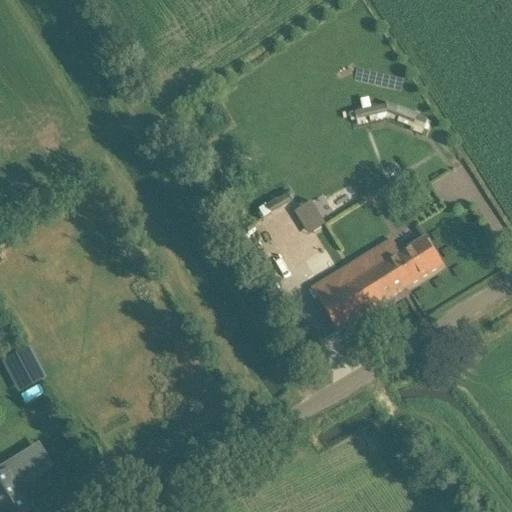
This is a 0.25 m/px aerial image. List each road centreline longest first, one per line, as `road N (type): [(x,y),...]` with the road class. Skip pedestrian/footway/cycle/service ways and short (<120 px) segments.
road 1 (track): [(311,412),(134,138),(123,134),(96,148),(0,212)]
road 2 (unclassified): [(149,511),(511,290)]
road 3 (track): [(511,498),(468,439),(436,419),(402,423),(329,461),(309,452),(294,423)]
road 4 (track): [(511,456),(434,337)]
